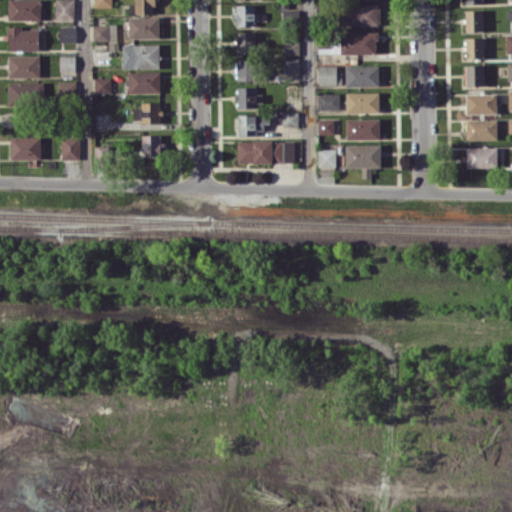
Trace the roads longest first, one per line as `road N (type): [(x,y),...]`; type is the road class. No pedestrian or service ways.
road 1 (residential): [(0,181),(511,193)]
road 2 (residential): [(421,0),(424,192)]
road 3 (residential): [(197,0),(200,186)]
road 4 (track): [(382,511),(397,347)]
